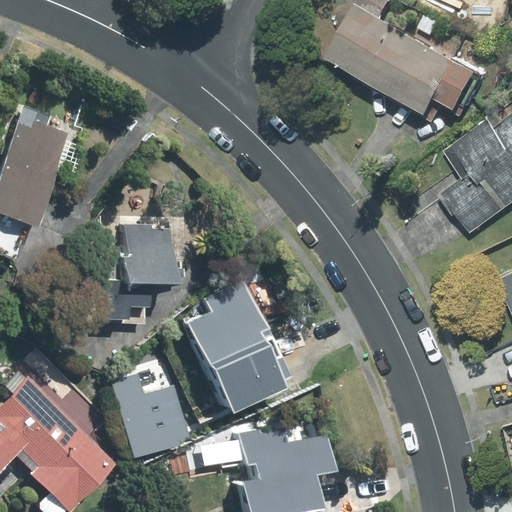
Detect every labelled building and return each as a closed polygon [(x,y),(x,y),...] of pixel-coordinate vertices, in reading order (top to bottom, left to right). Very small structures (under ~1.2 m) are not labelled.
[(392,0),(358,0),(328,57),(432,113),(441,96),(461,107),(481,69),(384,16),(392,0)] [(442,0),(464,12),(470,0),(442,0)] [(444,191),(473,232),(511,203),(511,113),(505,118),(500,110),(444,150),(464,177),(444,191)] [(0,215),(26,226),(62,132),(14,114),(0,148),(0,215)] [(161,280),(163,227),(118,225),(116,254),(96,253),(93,316),(117,317),(117,304),(136,305),(138,279),(161,280)] [(511,273),(500,279),(511,304),(511,273)] [(217,411),(274,386),(272,382),(285,376),(261,321),(256,323),(238,282),(196,300),(200,311),(178,321),(180,326),(159,335),(194,416),(215,407),(217,411)] [(108,462),(22,375),(0,396),(0,463),(9,454),(24,469),(21,472),(59,510),(108,462)] [(233,511),(272,511),(310,505),(304,473),(326,469),(319,432),(280,439),(277,426),(253,430),(253,428),(211,435),(216,463),(234,459),(235,464),(242,462),(245,475),(228,478),(233,511)]
